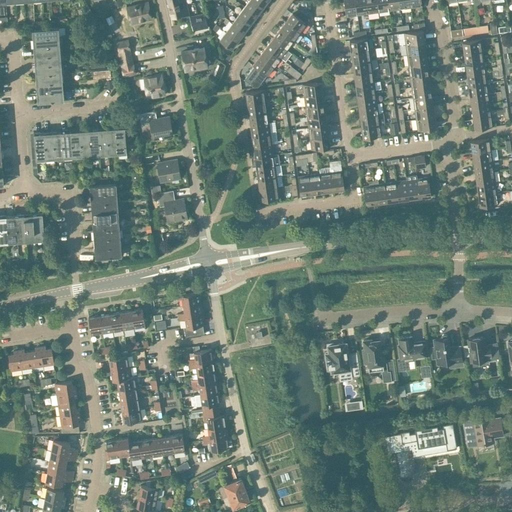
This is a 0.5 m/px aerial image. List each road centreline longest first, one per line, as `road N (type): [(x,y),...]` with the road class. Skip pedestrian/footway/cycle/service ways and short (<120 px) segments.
road 1 (residential): [(206,258),(159,0)]
road 2 (residential): [(209,271),(244,447),(268,511)]
road 3 (residential): [(93,487),(97,433),(72,328)]
road 4 (residential): [(348,157),(327,0)]
road 5 (tertiary): [(310,246),(457,238)]
road 6 (residential): [(458,310),(315,318)]
road 7 (residential): [(348,157),(354,199),(255,213)]
road 8 (residential): [(456,137),(441,28),(429,0)]
